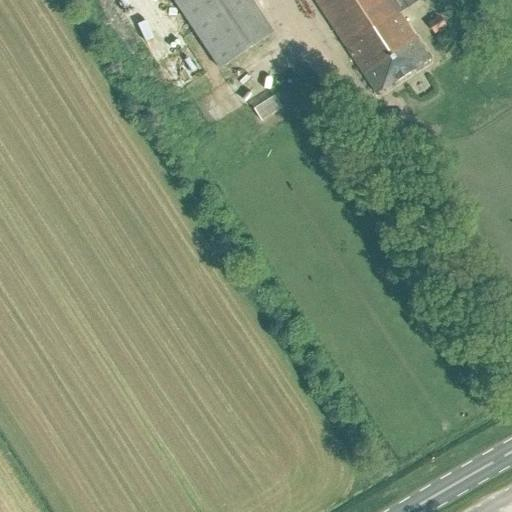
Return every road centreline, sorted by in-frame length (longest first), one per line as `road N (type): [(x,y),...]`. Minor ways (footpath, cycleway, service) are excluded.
road 1 (track): [(511,360),(276,0)]
road 2 (primary): [(406,511),(511,450)]
